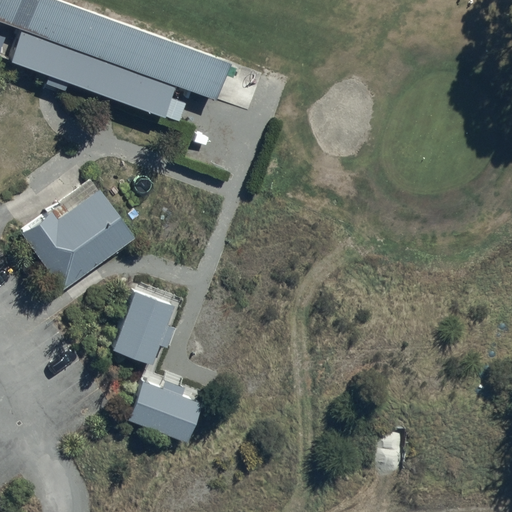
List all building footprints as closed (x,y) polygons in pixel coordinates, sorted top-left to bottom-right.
[(225,58),(63,0),(0,0),(0,19),(19,27),(8,58),(46,72),(43,80),(63,87),(65,79),(177,119),(184,100),(169,94),(173,82),(212,96),(225,58)] [(231,138),(193,125),(182,157),(220,171),(231,138)] [(53,217),(47,209),(19,228),(59,286),(132,236),(97,186),(53,217)] [(133,288),(109,348),(150,363),(158,343),(164,345),(172,326),(165,323),(172,304),(133,288)] [(159,387),(139,379),(124,416),(184,441),(200,401),(178,393),(181,386),(162,378),(159,387)]
